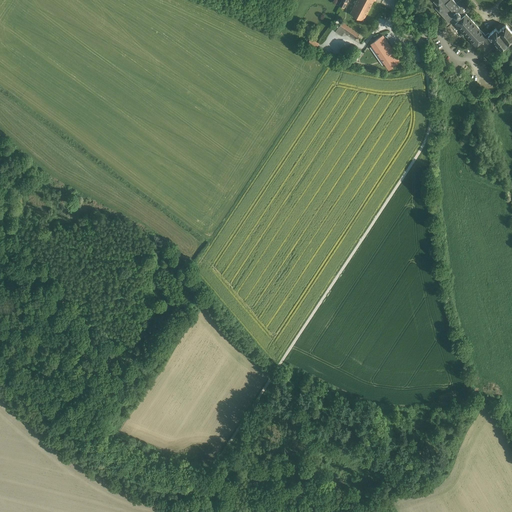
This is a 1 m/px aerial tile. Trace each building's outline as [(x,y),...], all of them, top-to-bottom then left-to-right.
[(373,0),(356,0),(350,13),(363,20),(373,0)] [(455,24),(455,23),(459,20),(465,14),(457,4),(453,0),(435,0),(434,2),(438,6),(436,8),(448,22),(451,19),(455,24)] [(466,0),(461,0),(457,4),(462,10),(469,4),(466,0)] [(485,35),(466,14),(465,14),(459,20),(455,23),(455,24),(463,32),(465,35),(476,46),(484,39),(487,36),(485,35)] [(359,34),(342,22),(335,32),(342,36),(344,33),(355,40),(359,34)] [(511,31),(506,24),(499,31),(496,28),(489,34),(488,33),(485,35),(487,36),(484,39),(488,44),(493,39),(496,41),(495,42),(497,44),(497,43),(502,48),(504,50),(511,43),(511,31)] [(400,61),(382,35),(371,43),(388,68),(400,61)] [(492,51),(486,56),(492,62),(495,59),(493,57),(496,55),(492,51)]
